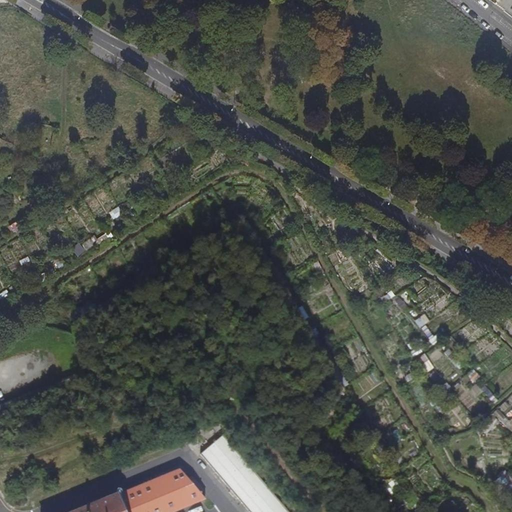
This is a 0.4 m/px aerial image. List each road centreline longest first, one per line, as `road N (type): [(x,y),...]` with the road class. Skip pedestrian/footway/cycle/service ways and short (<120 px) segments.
road 1 (track): [(0,319),(217,178),(253,171),(269,182),(446,480),(475,492),(489,511)]
road 2 (track): [(0,247),(176,130),(192,128),(270,164),(464,295),(511,343)]
road 3 (secondary): [(40,0),(511,283)]
